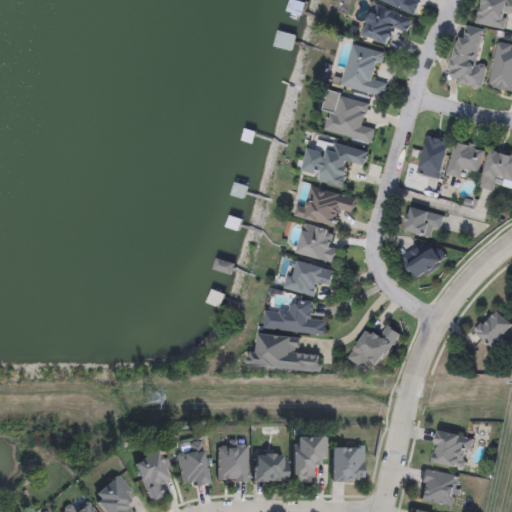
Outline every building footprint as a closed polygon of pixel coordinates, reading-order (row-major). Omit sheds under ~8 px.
[(301,16),(287,11),(290,0),(296,0),(306,4),(301,16)] [(417,0),(420,1),(415,14),(377,0),(417,0)] [(413,18),(408,31),(398,27),(390,46),(363,34),(376,3),(413,18)] [(484,29),(477,64),(488,66),(484,88),(450,81),(461,24),(484,29)] [(275,46),(279,31),(295,36),(291,50),(275,46)] [(385,97),(342,87),(352,44),(384,51),(377,81),(388,84),(385,97)] [(376,126),(372,142),(323,132),(331,93),(371,101),(367,124),(376,126)] [(417,172),(429,134),(451,141),(439,179),(417,172)] [(466,179),(446,173),(456,139),(488,148),(480,173),(469,170),(466,179)] [(310,145),(332,151),(334,142),(368,151),(363,170),(348,167),(343,187),(302,176),(310,145)] [(246,186),(243,197),(232,195),(234,183),(246,186)] [(357,197),(353,212),(342,209),(338,227),(295,216),(298,205),(308,208),(313,187),(357,197)] [(431,229),(430,236),(404,231),(408,207),(444,214),(441,231),(431,229)] [(332,247),(341,249),(338,263),(298,255),(304,223),(336,230),(332,247)] [(400,262),(422,236),(445,256),(424,282),(400,262)] [(293,259),(336,270),(331,286),(322,283),(318,298),(285,289),(293,259)] [(315,302),(314,315),(326,316),(325,335),(264,329),(266,308),(291,311),(292,300),(315,302)] [(369,362),(365,369),(349,359),(367,329),(377,335),(385,322),(401,332),(380,368),(369,362)] [(301,337),(300,350),(320,352),(318,372),(248,365),(249,353),(260,354),(262,333),(301,337)] [(292,482),(292,435),(326,435),(326,459),(314,459),(314,482),(292,482)] [(183,451),(181,442),(201,438),(208,482),(181,487),(175,452),(183,451)] [(247,439),(247,481),(216,481),(216,439),(247,439)] [(331,480),(331,443),(363,443),(363,480),(331,480)] [(162,496),(148,501),(131,460),(155,450),(158,459),(166,456),(170,467),(163,469),(168,482),(158,486),(162,496)] [(252,481),(252,453),(287,453),(287,481),(252,481)] [(132,511),(104,511),(91,495),(119,473),(136,496),(127,502),(134,511),(132,511)] [(58,511),(73,501),(79,509),(89,502),(96,511),(58,511)]
